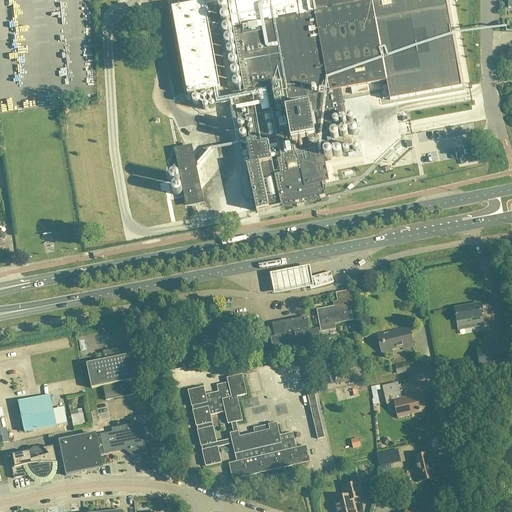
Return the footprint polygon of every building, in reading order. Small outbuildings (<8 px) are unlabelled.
[(345,116),(342,101),(321,105),(320,96),(386,83),(390,102),(462,89),(445,0),(188,0),(190,8),(172,11),(188,97),(221,91),(205,5),(224,2),(224,5),(227,7),(228,6),(245,94),(233,97),(239,128),(238,130),(239,132),(240,133),(242,132),(243,136),(241,137),(240,138),(240,140),(241,142),(244,143),(246,141),(251,166),(250,166),(249,167),(248,168),(248,170),(255,212),(325,199),(322,185),(328,184),(322,152),(294,157),(291,142),(326,136),(326,135),(356,129),(355,122),(326,127),(324,120),(345,116)] [(85,39),(94,39),(95,23),(86,23),(85,39)] [(230,42),(228,33),(221,35),(224,44),(230,42)] [(68,89),(66,64),(59,65),(61,89),(68,89)] [(48,110),(45,84),(35,86),(38,111),(48,110)] [(368,93),(367,87),(351,91),(352,97),(368,93)] [(382,101),(388,100),(386,88),(380,89),(382,101)] [(468,105),(456,106),(456,113),(469,112),(468,105)] [(378,118),(361,130),(368,139),(385,126),(378,118)] [(187,207),(197,205),(186,149),(175,151),(187,207)] [(475,149),(469,150),(472,164),(478,163),(475,149)] [(168,154),(160,159),(171,177),(175,174),(170,167),(174,164),(168,154)] [(117,171),(118,181),(147,179),(147,169),(117,171)] [(344,268),(348,275),(356,270),(352,264),(344,268)] [(312,287),(308,266),(269,274),(273,294),(312,287)] [(333,283),(330,273),(327,274),(311,278),(310,279),(308,282),(310,289),(310,290),(333,283)] [(333,324),(352,320),(349,307),(354,306),(351,292),(337,295),(340,307),(318,311),(322,331),(334,329),(333,324)] [(472,307),(454,310),(458,329),(477,326),(476,323),(482,322),(479,305),(478,306),(477,304),(471,305),(472,307)] [(270,339),(271,342),(273,352),(321,343),(318,330),(309,331),(306,318),(272,324),(274,338),(270,339)] [(408,328),(377,336),(382,355),(392,352),(391,350),(402,347),(402,350),(413,347),(408,328)] [(510,366),(507,346),(477,351),(480,371),(500,368),(510,366)] [(105,363),(91,366),(86,367),(92,391),(103,389),(106,403),(137,397),(134,383),(140,381),(135,357),(131,358),(130,349),(103,355),(105,363)] [(181,362),(173,364),(175,371),(182,369),(181,362)] [(417,362),(395,367),(396,375),(419,369),(417,362)] [(347,372),(334,375),(335,384),(349,382),(347,372)] [(227,383),(216,386),(218,393),(206,396),(204,388),(188,391),(206,467),(221,464),(217,448),(232,445),(236,463),(228,465),(232,481),(308,463),(309,463),(306,447),(296,449),(292,434),(282,436),(280,437),(277,427),(277,424),(275,424),(268,426),(264,427),(253,430),(254,435),(251,435),(239,438),(237,426),(236,423),(242,422),(236,398),(246,395),(242,376),(239,376),(226,379),(227,383)] [(421,395),(407,398),(402,400),(398,383),(382,387),(387,406),(394,404),(397,418),(425,412),(421,395)] [(313,391),(306,393),(308,401),(315,399),(313,391)] [(49,396),(18,403),(25,433),(55,427),(49,396)] [(82,414),(70,417),(73,429),(84,426),(82,414)] [(104,455),(123,451),(124,449),(135,456),(146,454),(143,444),(141,443),(142,442),(143,441),(140,427),(135,424),(132,429),(123,431),(118,428),(116,432),(100,435),(104,455)] [(323,431),(315,433),(317,440),(324,439),(323,431)] [(104,455),(100,435),(93,437),(93,434),(79,437),(77,438),(76,437),(57,442),(65,477),(81,473),(84,473),(100,469),(97,456),(104,455)] [(361,440),(353,441),(355,451),(363,450),(361,440)] [(28,453),(9,457),(13,480),(33,476),(36,478),(40,480),(44,480),(47,479),(50,476),(51,472),(52,468),(51,464),(56,465),(56,464),(52,448),(42,450),(38,449),(34,449),(31,450),(28,453)] [(376,456),(379,468),(400,463),(397,451),(376,456)] [(430,454),(415,458),(416,465),(414,465),(419,483),(436,479),(430,454)] [(359,484),(342,489),(344,498),(333,500),(335,511),(354,511),(352,501),(362,499),(359,484)]
